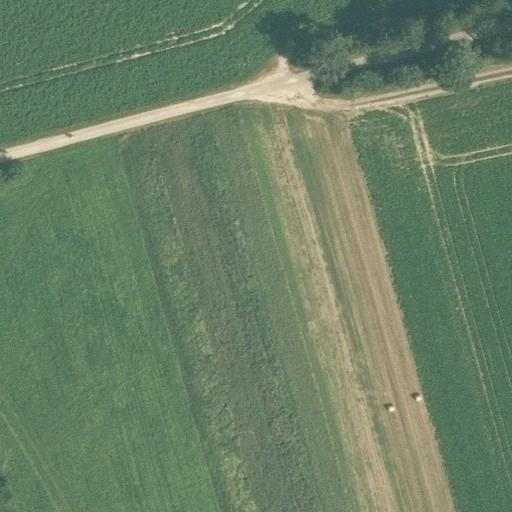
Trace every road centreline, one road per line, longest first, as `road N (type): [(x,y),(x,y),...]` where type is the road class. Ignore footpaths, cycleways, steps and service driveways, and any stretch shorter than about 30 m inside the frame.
road 1 (track): [(271,93),(0,163)]
road 2 (track): [(511,28),(271,93)]
road 3 (track): [(511,74),(337,112),(271,93)]
road 4 (track): [(438,0),(306,45),(280,65),(271,93)]
